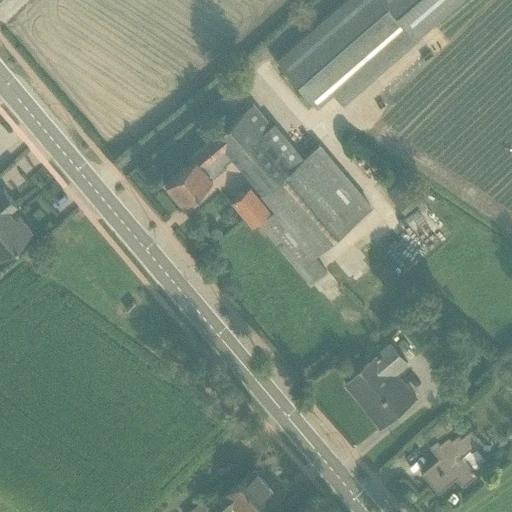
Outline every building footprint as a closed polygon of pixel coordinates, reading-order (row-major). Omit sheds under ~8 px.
[(341,0),(278,55),(312,94),(331,77),(343,91),(447,0),(341,0)] [(260,191),(302,155),(255,98),(158,178),(181,206),(235,162),(260,191)] [(19,197),(6,182),(0,186),(0,252),(30,227),(10,204),(19,197)] [(218,198),(240,225),(260,208),(239,182),(218,198)] [(344,379),(383,425),(420,395),(400,372),(415,359),(395,336),(344,379)] [(483,472),(468,455),(486,439),(475,426),(468,432),(449,411),(421,435),(440,456),(422,472),(439,491),(459,473),(469,484),(483,472)] [(243,511),(245,511),(276,488),(256,462),(206,502),(214,511),(225,511),(237,503),(243,511)]
